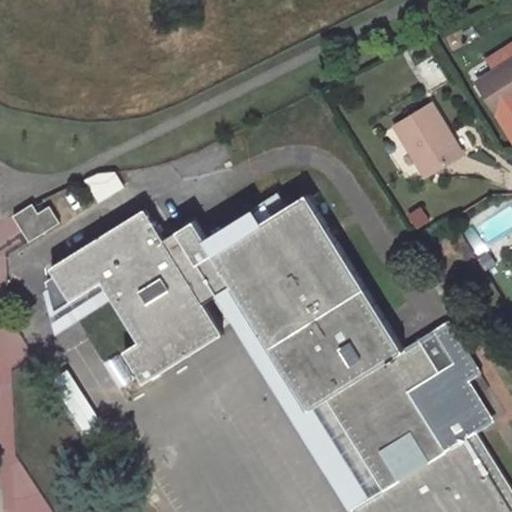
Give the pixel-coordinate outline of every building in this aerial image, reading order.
[(511,62),(481,83),(499,111),(511,102),(511,62)] [(435,104),(397,127),(426,176),(464,154),(435,104)] [(511,511),(511,485),(478,433),(447,452),(410,391),(455,362),(435,331),(406,350),(309,194),(217,253),(197,220),(166,239),(148,208),(55,267),(64,283),(74,300),(105,281),(113,295),(142,341),(127,350),(147,382),(225,332),(207,303),(217,297),(237,285),(313,408),(329,398),(385,490),(354,510),(355,511),(511,511)] [(34,203),(16,215),(31,240),(61,223),(52,206),(40,213),(34,203)] [(74,300),(64,283),(55,288),(83,333),(107,318),(98,303),(113,295),(105,281),(74,300)] [(313,408),(237,285),(217,297),(294,421),(313,408)] [(450,322),(435,331),(455,362),(410,391),(447,452),(478,433),(494,424),(469,385),(484,375),(450,322)] [(329,398),(313,408),(294,421),(350,511),(354,510),(385,490),(329,398)]
